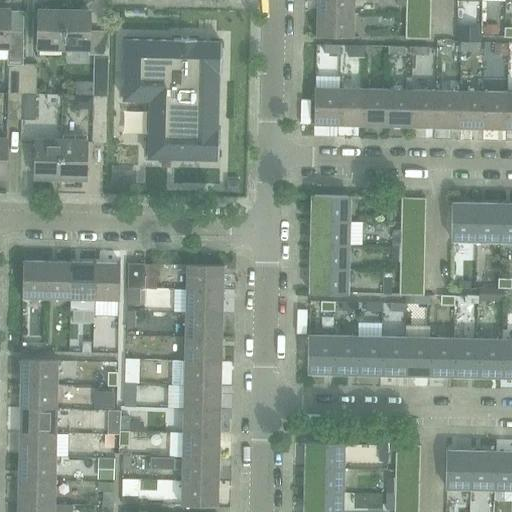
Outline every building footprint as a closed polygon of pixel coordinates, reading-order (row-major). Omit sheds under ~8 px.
[(316,0),(316,11),(354,12),(353,0),(316,0)] [(405,7),(405,14),(430,15),(430,3),(405,2),(405,7)] [(7,64),(9,64),(9,63),(22,63),(23,32),(9,32),(9,10),(0,10),(0,47),(7,47),(7,64)] [(37,47),(63,48),(64,11),(38,11),(37,47)] [(64,11),(63,48),(88,48),(89,28),(89,12),(64,11)] [(354,12),(316,11),(315,37),(353,38),(354,12)] [(405,14),(405,26),(430,27),(430,15),(405,14)] [(430,27),(405,26),(404,38),(429,39),(430,27)] [(123,82),(123,99),(149,100),(148,158),(218,159),(219,128),(216,128),(218,73),(220,73),(221,41),(196,41),(196,38),(173,38),(173,40),(124,39),(123,82)] [(460,51),(477,52),(477,42),(460,42),(460,51)] [(324,53),(340,53),(340,46),(324,45),(324,53)] [(388,55),(404,55),(405,47),(388,46),(388,55)] [(412,56),(429,56),(429,48),(412,47),(412,56)] [(93,55),(93,94),(107,94),(108,56),(93,55)] [(9,63),(9,64),(8,93),(22,93),(22,63),(9,63)] [(22,63),(22,93),(36,93),(37,64),(22,63)] [(313,125),(337,125),(338,88),(314,87),(313,125)] [(337,125),(361,126),(362,88),(338,88),(337,125)] [(361,126),(385,127),(386,89),(362,88),(361,126)] [(385,127),(409,127),(410,89),(386,89),(385,127)] [(409,127),(433,128),(434,90),(410,89),(409,127)] [(433,128),(457,128),(458,90),(434,90),(433,128)] [(457,128),(481,129),(482,91),(458,90),(457,128)] [(481,129),(505,129),(506,92),(482,91),(481,129)] [(7,118),(21,119),(22,93),(8,93),(7,118)] [(22,93),(21,119),(35,119),(36,93),(22,93)] [(107,94),(93,94),(91,142),(106,143),(107,94)] [(34,177),(60,178),(61,140),(35,140),(34,177)] [(61,140),(60,178),(85,178),(86,141),(61,140)] [(123,176),(121,158),(99,160),(100,178),(123,176)] [(312,195),(311,220),(349,221),(349,196),(312,195)] [(401,198),(400,210),(425,210),(426,198),(401,198)] [(451,240),(475,241),(476,203),(452,202),(451,240)] [(475,241),(500,241),(500,203),(476,203),(475,241)] [(500,241),(511,241),(511,203),(500,203),(500,241)] [(400,210),(400,222),(425,223),(425,210),(400,210)] [(311,220),(311,244),(348,245),(349,221),(311,220)] [(400,222),(400,230),(400,234),(425,235),(425,223),(400,222)] [(392,230),(392,246),(399,246),(400,234),(400,230),(392,230)] [(425,235),(400,234),(399,246),(424,247),(425,235)] [(311,244),(310,268),(348,269),(348,245),(311,244)] [(399,246),(392,246),(391,262),(399,263),(399,258),(399,246)] [(399,246),(399,258),(424,259),(424,247),(399,246)] [(399,263),(399,270),(424,271),(424,259),(399,258),(399,263)] [(21,298),(46,299),(47,261),(22,260),(21,298)] [(46,299),(70,299),(71,262),(47,261),(46,299)] [(70,299),(94,300),(95,262),(71,262),(70,299)] [(95,262),(94,300),(119,300),(119,263),(95,262)] [(144,287),(144,264),(144,263),(128,263),(127,287),(144,287)] [(186,264),(185,288),(223,288),(223,265),(186,264)] [(348,269),(310,268),(309,293),(347,294),(348,269)] [(399,270),(398,283),(423,283),(424,271),(399,270)] [(383,294),(391,294),(392,273),(384,273),(383,294)] [(398,294),(414,295),(423,295),(423,283),(398,283),(398,294)] [(185,288),(185,312),(222,313),(223,288),(185,288)] [(478,301),(503,302),(503,289),(479,288),(479,297),(478,301)] [(423,295),(414,295),(413,304),(430,305),(430,296),(423,296),(423,295)] [(341,311),(358,311),(358,303),(342,302),(341,311)] [(366,311),(382,312),(382,303),(366,303),(366,311)] [(390,312),(406,312),(406,304),(390,303),(390,312)] [(185,312),(184,336),(222,337),(222,313),(185,312)] [(453,376),(477,376),(478,339),(462,338),(463,328),(454,328),(454,338),(453,376)] [(307,373),(332,373),(333,336),(308,335),(307,373)] [(184,336),(183,360),(221,361),(222,337),(184,336)] [(332,373),(356,374),(357,336),(333,336),(332,373)] [(356,374),(381,374),(381,337),(357,336),(356,374)] [(28,350),(45,350),(45,337),(29,337),(28,350)] [(381,374),(405,375),(405,337),(381,337),(381,374)] [(405,375),(429,375),(430,338),(405,337),(405,375)] [(429,375),(453,376),(454,338),(430,338),(429,375)] [(477,376),(501,377),(502,339),(478,339),(477,376)] [(501,377),(511,377),(511,339),(502,339),(501,377)] [(20,359),(20,383),(57,384),(58,360),(20,359)] [(183,360),(183,384),(221,385),(221,361),(183,360)] [(84,399),(103,399),(103,380),(84,381),(84,399)] [(20,383),(19,407),(57,408),(57,384),(20,383)] [(183,384),(182,408),(220,409),(221,385),(183,384)] [(103,410),(117,410),(117,390),(104,389),(103,410)] [(19,407),(19,431),(56,432),(57,408),(19,407)] [(182,408),(182,433),(219,434),(220,409),(182,408)] [(102,424),(85,424),(84,442),(101,442),(102,424)] [(19,431),(18,455),(56,456),(56,432),(19,431)] [(182,433),(181,457),(219,458),(219,434),(182,433)] [(306,443),(305,467),(343,468),(343,444),(306,443)] [(379,461),(387,462),(387,446),(379,445),(379,461)] [(395,445),(395,457),(420,458),(420,445),(395,445)] [(445,488),(469,488),(470,451),(446,450),(445,488)] [(469,488),(493,489),(494,451),(470,451),(469,488)] [(493,489),(511,489),(511,451),(494,451),(493,489)] [(18,455),(17,479),(55,480),(56,456),(18,455)] [(122,471),(131,471),(131,455),(123,455),(122,471)] [(181,457),(181,481),(218,482),(219,458),(181,457)] [(395,457),(395,469),(420,470),(420,458),(395,457)] [(305,467),(305,492),(342,492),(343,468),(305,467)] [(395,469),(395,477),(394,481),(420,482),(420,470),(395,469)] [(386,477),(386,494),(394,494),(394,481),(395,477),(386,477)] [(17,479),(17,503),(55,504),(55,480),(17,479)] [(218,482),(181,481),(180,505),(218,506),(218,482)] [(420,482),(394,481),(394,494),(419,494),(420,482)] [(103,492),(103,505),(113,506),(113,492),(103,492)] [(305,492),(304,511),(341,511),(342,492),(305,492)] [(394,494),(386,494),(386,510),(394,510),(394,506),(394,494)] [(394,494),(394,506),(419,506),(419,494),(394,494)] [(17,503),(16,511),(54,511),(55,504),(17,503)]
